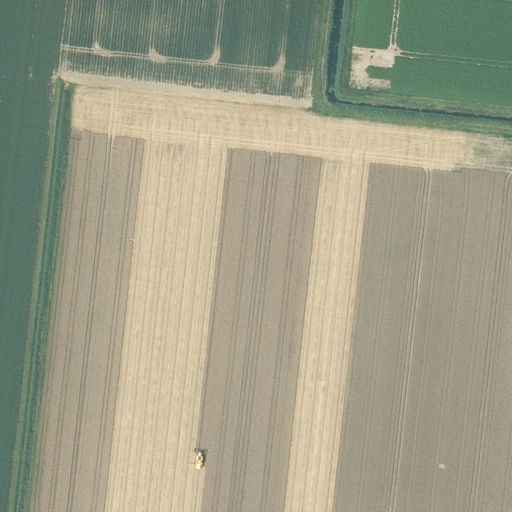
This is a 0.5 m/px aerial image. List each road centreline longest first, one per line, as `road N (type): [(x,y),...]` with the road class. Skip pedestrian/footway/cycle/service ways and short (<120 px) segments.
road 1 (track): [(23,511),(71,77)]
road 2 (track): [(323,0),(311,110),(511,132)]
road 3 (track): [(511,107),(344,90),(354,0)]
